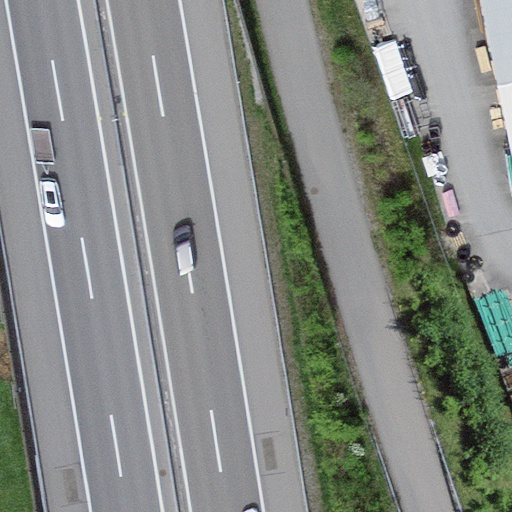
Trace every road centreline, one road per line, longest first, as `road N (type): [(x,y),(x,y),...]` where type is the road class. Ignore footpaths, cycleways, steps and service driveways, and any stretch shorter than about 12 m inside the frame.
road 1 (unclassified): [(281,0),(432,511)]
road 2 (motorway): [(42,0),(125,511)]
road 3 (motorway): [(226,511),(143,0)]
